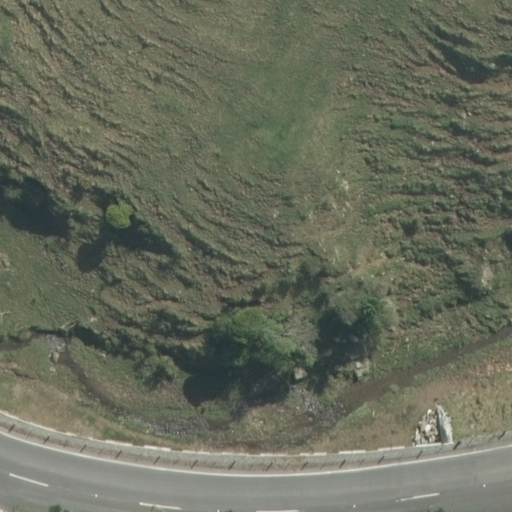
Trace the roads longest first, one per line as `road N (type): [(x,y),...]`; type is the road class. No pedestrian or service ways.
road 1 (tertiary): [(232,511),(0,469)]
road 2 (tertiary): [(511,479),(303,511)]
